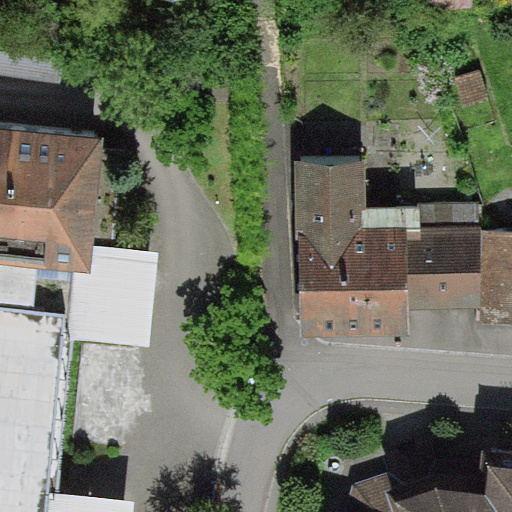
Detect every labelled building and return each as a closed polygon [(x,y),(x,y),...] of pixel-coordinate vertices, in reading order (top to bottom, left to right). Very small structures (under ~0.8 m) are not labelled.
[(465,0),(417,0),(418,20),(467,17),(465,0)] [(65,39),(0,29),(0,65),(60,74),(65,39)] [(478,76),(450,85),(459,112),(487,103),(478,76)] [(100,131),(0,121),(0,511),(86,511),(68,491),(60,490),(74,316),(115,321),(122,274),(112,273),(123,143),(101,140),(100,131)] [(369,161),(298,161),(298,343),(412,342),(412,312),(478,312),(480,238),(479,210),(409,210),(409,228),(369,228),(369,161)] [(511,238),(480,238),(478,312),(477,336),(511,337),(511,238)] [(511,511),(511,449),(495,448),(492,478),(437,473),(427,447),(410,454),(395,461),(403,483),(369,495),(364,511),(511,511)]
